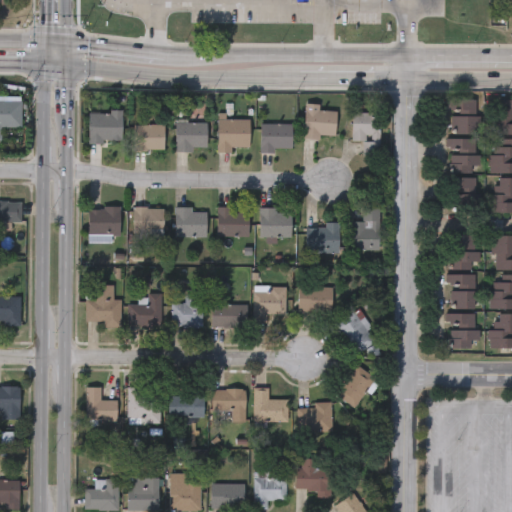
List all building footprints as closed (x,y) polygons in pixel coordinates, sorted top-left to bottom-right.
[(480,133),(446,133),(446,99),(480,99),(480,133)] [(511,135),(494,135),(494,100),(511,100),(511,135)] [(0,101),(19,101),(19,127),(0,127),(0,101)] [(334,137),(303,137),(304,103),(319,103),(319,108),(335,109),(334,137)] [(87,110),(122,110),(122,141),(87,141),(87,110)] [(351,139),(352,110),(380,111),(379,154),(363,154),(363,139),(351,139)] [(249,118),(249,146),(230,146),(230,151),(217,151),(217,118),(249,118)] [(205,149),(175,149),(175,121),(205,121),(205,149)] [(291,149),(260,149),(260,122),(291,122),(291,149)] [(163,123),(163,149),(132,149),(132,123),(163,123)] [(476,173),(445,173),(445,137),(476,137),(476,173)] [(511,171),(490,171),(490,138),(511,138),(511,171)] [(511,211),(492,211),(492,177),(511,177),(511,211)] [(475,205),(444,205),(444,178),(475,178),(475,205)] [(0,200),(19,200),(19,221),(0,220),(0,200)] [(87,239),(87,205),(119,205),(119,235),(110,235),(110,239),(87,239)] [(361,220),(361,205),(379,205),(379,248),(352,248),(352,220),(361,220)] [(133,235),(133,206),(163,206),(163,235),(133,235)] [(174,206),(191,206),(191,210),(205,210),(205,235),(174,235),(174,206)] [(231,206),(231,210),(248,210),(248,235),(216,235),(216,206),(231,206)] [(290,236),(259,236),(259,207),(290,207),(290,236)] [(305,223),(338,223),(338,251),(305,251),(305,223)] [(477,348),(447,348),(447,312),(446,234),(476,234),(477,348)] [(511,234),(511,269),(494,270),(494,234),(511,234)] [(511,310),(489,310),(489,274),(511,274),(511,310)] [(112,284),(112,298),(120,298),(120,326),(102,326),(102,320),(85,320),(86,284),(112,284)] [(331,285),(331,310),(298,310),(298,285),(331,285)] [(284,286),(284,315),(252,315),(252,286),(284,286)] [(146,303),(146,292),(160,292),(160,325),(127,326),(127,303),(146,303)] [(171,326),(171,302),(184,302),(184,293),(200,293),(200,326),(171,326)] [(0,323),(0,295),(18,295),(18,323),(0,323)] [(246,303),(246,325),(210,325),(210,303),(246,303)] [(334,322),(355,308),(376,339),(355,353),(334,322)] [(511,348),(489,348),(489,313),(511,313),(511,348)] [(374,378),(352,407),(334,393),(356,365),(374,378)] [(0,386),(17,386),(17,418),(0,418),(0,386)] [(99,399),(116,399),(116,420),(84,420),(84,386),(99,386),(99,399)] [(158,423),(126,423),(126,386),(141,386),(141,395),(158,395),(158,423)] [(244,388),(244,420),(230,420),(230,410),(210,410),(210,388),(244,388)] [(274,388),(274,426),(252,426),(252,388),(274,388)] [(202,390),(202,416),(193,417),(193,422),(168,422),(167,390),(202,390)] [(304,403),(331,403),(331,431),(304,431),(304,403)] [(329,497),(313,496),(314,489),(294,488),(295,467),(300,467),(300,457),(315,458),(314,466),(331,467),(329,497)] [(285,473),(285,500),(267,500),(267,509),(252,509),(252,473),(285,473)] [(199,509),(169,509),(169,474),(199,474),(199,509)] [(158,476),(158,510),(126,510),(126,476),(158,476)] [(83,509),(83,488),(93,488),(93,478),(117,478),(117,509),(83,509)] [(0,480),(17,480),(17,502),(0,502),(0,480)] [(210,509),(210,483),(243,483),(243,509),(210,509)] [(337,511),(333,506),(350,492),(365,511),(337,511)]
